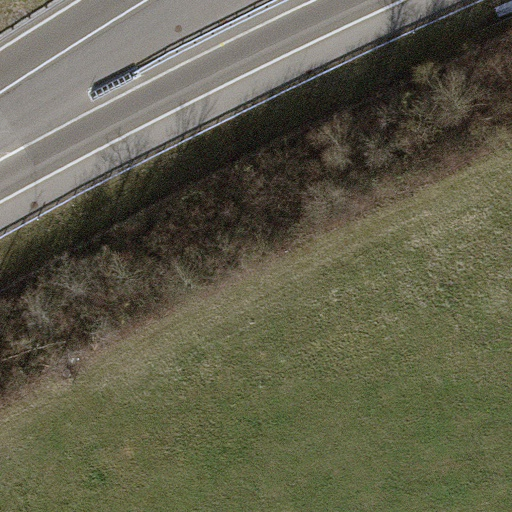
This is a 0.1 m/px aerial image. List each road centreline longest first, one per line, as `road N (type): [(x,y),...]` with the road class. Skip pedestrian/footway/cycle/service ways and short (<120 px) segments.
road 1 (motorway): [(0,183),(360,0)]
road 2 (motorway): [(0,72),(115,0)]
